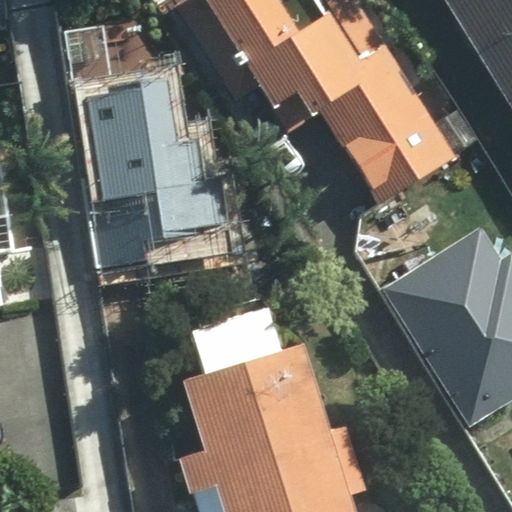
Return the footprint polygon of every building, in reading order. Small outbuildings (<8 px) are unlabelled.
[(326,0),(334,11),(305,30),(285,0),(191,0),(183,5),(267,137),(327,100),(389,199),(463,153),(366,0),(326,0)] [(511,0),(469,0),(511,71),(511,0)] [(154,251),(151,225),(232,214),(227,173),(212,175),(207,134),(184,137),(175,75),(132,80),(125,25),(70,32),(100,259),(154,251)] [(0,276),(17,274),(1,159),(0,159),(0,276)] [(511,252),(505,257),(487,228),(391,286),(473,421),(511,397),(511,252)] [(215,444),(188,453),(208,511),(372,511),(315,340),(293,347),(277,300),(204,324),(219,370),(194,378),(215,444)]
